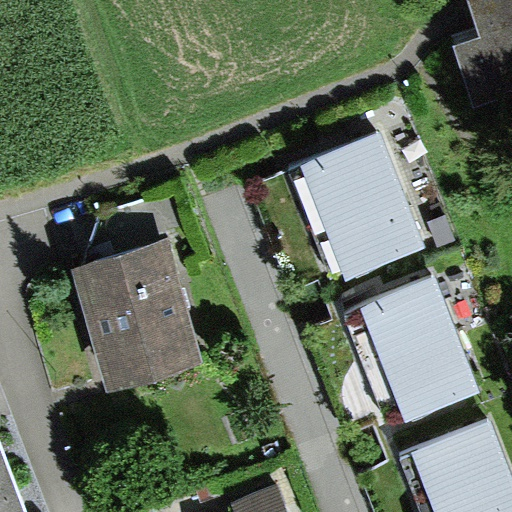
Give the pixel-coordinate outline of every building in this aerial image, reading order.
[(511,0),(478,0),(486,21),(453,33),(477,99),(509,87),(511,77),(511,0)] [(376,134),(288,168),(331,281),(420,247),(376,134)] [(166,194),(97,214),(109,257),(82,265),(114,375),(192,353),(164,257),(182,252),(166,194)] [(434,276),(345,309),(389,423),(477,389),(434,276)] [(511,511),(511,468),(491,414),(402,447),(427,511),(511,511)] [(0,511),(30,511),(0,435),(0,511)] [(233,501),(237,511),(285,511),(275,485),(233,501)]
